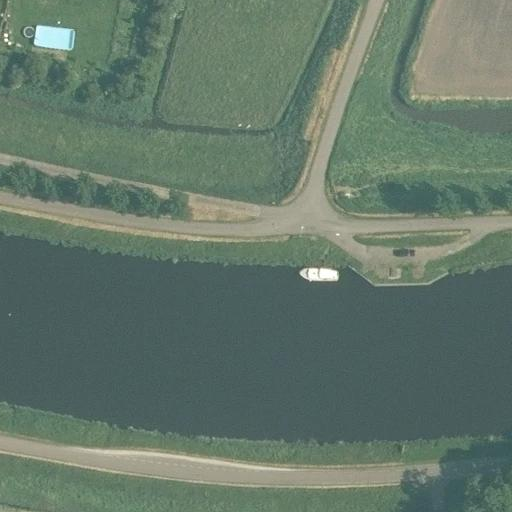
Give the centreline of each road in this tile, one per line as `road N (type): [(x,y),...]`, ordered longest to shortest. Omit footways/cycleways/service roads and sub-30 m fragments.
road 1 (tertiary): [(511,454),(272,458),(0,439)]
road 2 (unclassified): [(309,225),(172,226),(0,197)]
road 3 (unclassified): [(309,225),(311,192),(379,0)]
road 4 (unclassified): [(511,220),(309,225)]
